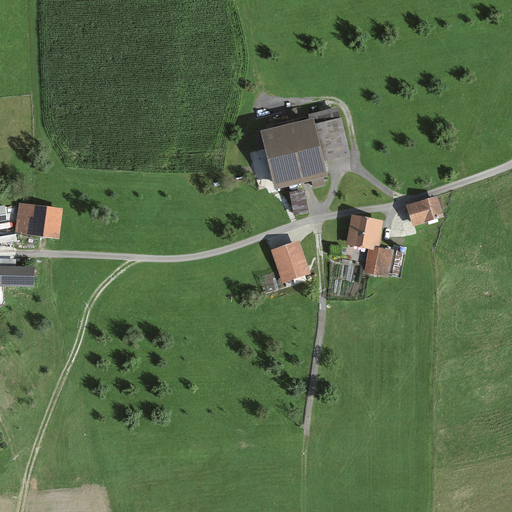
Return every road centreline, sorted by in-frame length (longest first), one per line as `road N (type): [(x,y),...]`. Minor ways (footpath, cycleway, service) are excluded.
road 1 (track): [(511,162),(400,203),(192,256),(0,252)]
road 2 (track): [(318,218),(321,326),(303,511)]
road 3 (track): [(20,511),(86,312),(104,284),(137,258)]
